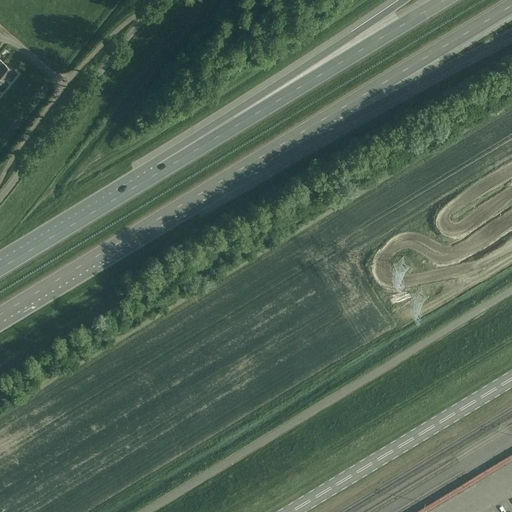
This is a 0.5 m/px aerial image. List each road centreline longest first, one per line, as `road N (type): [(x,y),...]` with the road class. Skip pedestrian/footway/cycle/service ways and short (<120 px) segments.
road 1 (trunk): [(0,315),(306,130)]
road 2 (trunk): [(444,0),(158,173)]
road 3 (trunk): [(407,0),(185,143),(158,173)]
road 4 (unclassified): [(162,0),(0,204)]
road 5 (secondary): [(290,511),(511,378)]
road 6 (trunk): [(306,130),(511,7)]
road 7 (trunk): [(306,130),(511,32)]
road 8 (trunk): [(158,173),(0,269)]
